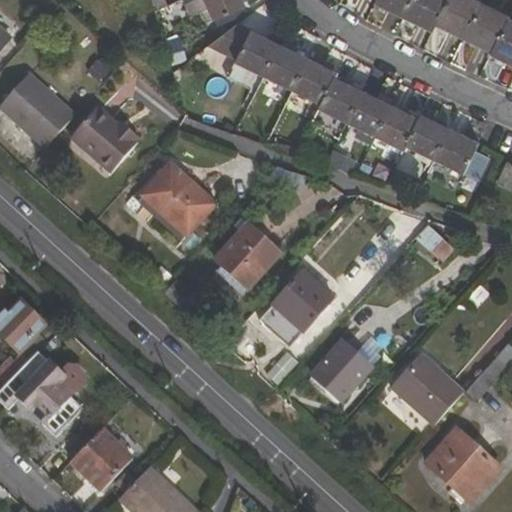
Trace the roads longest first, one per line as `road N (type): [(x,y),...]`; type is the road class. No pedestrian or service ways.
road 1 (tertiary): [(0,212),(319,511)]
road 2 (residential): [(511,241),(192,130)]
road 3 (residential): [(307,0),(406,71),(511,120)]
